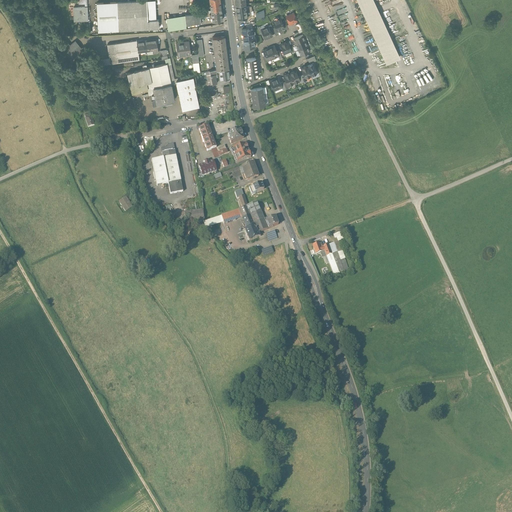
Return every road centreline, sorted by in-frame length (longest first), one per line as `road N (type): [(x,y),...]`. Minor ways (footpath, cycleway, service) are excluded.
road 1 (secondary): [(239,87),(356,401),(365,511)]
road 2 (track): [(230,511),(226,444),(190,348),(78,189),(65,150)]
road 3 (track): [(0,231),(160,511)]
road 4 (track): [(511,415),(413,200)]
road 5 (track): [(65,150),(0,8)]
road 6 (track): [(413,200),(296,245)]
